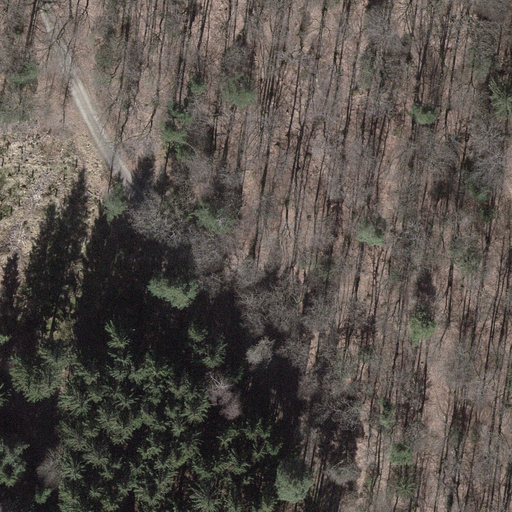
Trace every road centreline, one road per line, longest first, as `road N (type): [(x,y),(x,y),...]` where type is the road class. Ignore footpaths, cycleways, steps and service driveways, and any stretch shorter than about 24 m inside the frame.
road 1 (track): [(322,511),(123,178),(44,0)]
road 2 (track): [(86,511),(0,340)]
